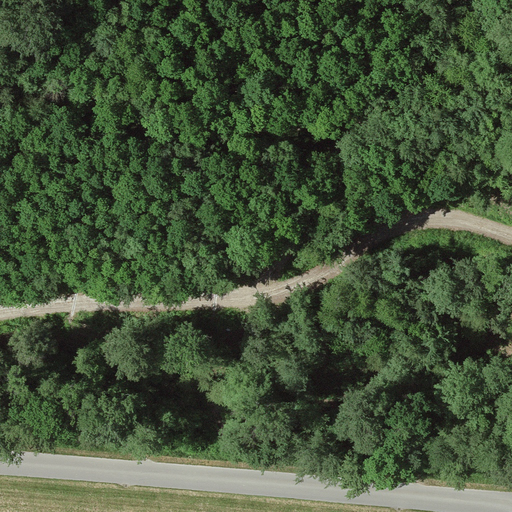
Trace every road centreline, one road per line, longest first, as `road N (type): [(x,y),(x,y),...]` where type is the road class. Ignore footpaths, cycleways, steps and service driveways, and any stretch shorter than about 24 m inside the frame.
road 1 (track): [(0,316),(39,306),(228,302),(323,276),(395,230),(459,228),(511,244)]
road 2 (tertiary): [(0,462),(511,506)]
road 3 (unknown): [(454,0),(439,53),(371,104),(310,193),(271,289)]
road 4 (track): [(344,145),(298,132),(184,135),(0,95)]
